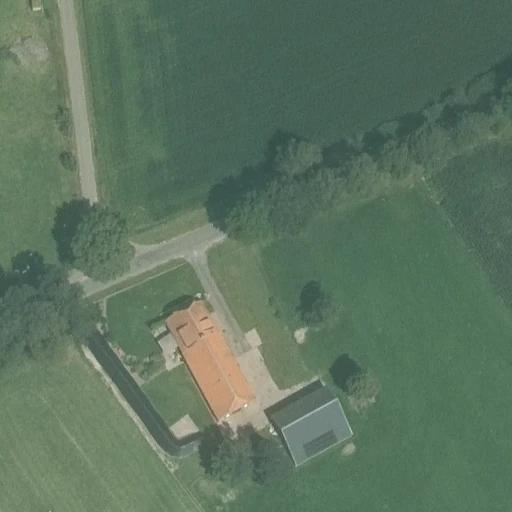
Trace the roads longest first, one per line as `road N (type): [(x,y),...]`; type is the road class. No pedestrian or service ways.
road 1 (unclassified): [(148,260),(511,113)]
road 2 (unclassified): [(89,227),(65,0)]
